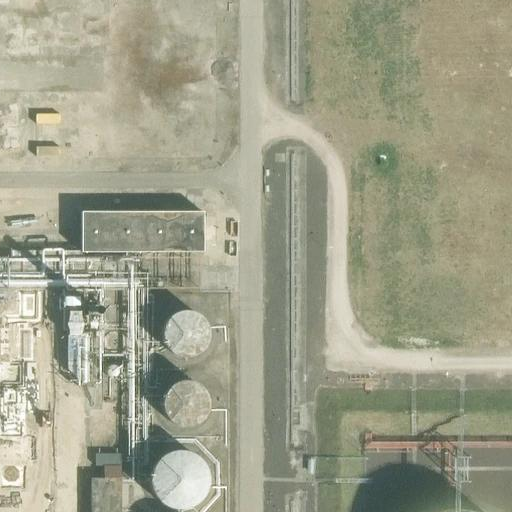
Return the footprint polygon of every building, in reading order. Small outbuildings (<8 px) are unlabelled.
[(201,252),(201,212),(79,212),(79,252),(201,252)] [(209,332),(209,331),(209,326),(207,322),(203,315),(196,310),(187,308),(181,308),(177,309),(169,314),(166,319),(164,322),(162,330),(162,334),(164,339),(168,347),(172,350),(176,352),(184,355),(188,355),(194,353),(198,351),(202,348),(207,341),(208,337),(209,332)] [(208,403),(208,402),(208,397),(206,392),(204,389),(201,385),(198,383),(194,380),(189,379),(184,379),(181,379),(176,380),(172,382),(169,385),(165,389),(163,393),(162,397),(161,402),(162,406),(163,411),(165,415),(168,418),(174,423),(179,425),(183,426),(188,425),(193,424),(201,419),(206,412),(208,408),(208,403)] [(208,478),(208,477),(208,471),(205,464),(202,459),(198,455),(194,452),(188,449),(183,448),(178,448),(172,448),(167,450),(163,452),(158,456),(154,460),(151,466),(149,473),(149,478),(150,483),(151,489),(154,493),(157,498),(163,502),(168,505),(173,506),(180,507),(185,506),(191,504),(196,501),(200,498),(204,493),(206,489),(208,483),(208,478)] [(119,511),(119,482),(119,479),(89,479),(88,511),(119,511)]
